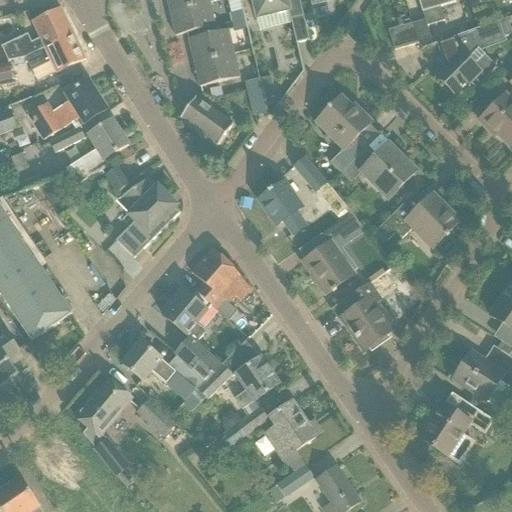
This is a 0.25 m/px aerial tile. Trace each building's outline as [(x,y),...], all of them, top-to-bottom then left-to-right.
[(208,0),(166,0),(170,14),(209,4),(208,0)] [(252,0),(257,19),(289,11),(291,20),(304,17),(299,0),(252,0)] [(417,0),(424,22),(412,25),(418,45),(422,50),(433,46),(427,28),(444,23),(440,9),(456,4),(454,0),(417,0)] [(209,4),(170,14),(175,38),(215,28),(209,4)] [(1,48),(9,67),(25,59),(73,36),(61,10),(32,24),(39,40),(31,44),(27,36),(1,48)] [(242,10),(229,13),(232,22),(244,19),(242,10)] [(304,17),(291,20),(292,24),(296,44),(298,44),(309,41),(304,17)] [(244,19),(232,22),(233,30),(234,31),(246,28),(244,19)] [(498,23),(436,45),(444,66),(434,76),(456,98),(474,80),(478,84),(495,67),(482,55),(475,61),(471,65),(467,61),(475,53),(506,43),(505,40),(511,37),(511,34),(506,20),(498,23)] [(412,25),(388,32),(394,52),(418,45),(412,25)] [(188,41),(194,65),(234,55),(228,31),(188,41)] [(73,36),(25,59),(31,72),(51,63),(57,76),(86,62),(73,36)] [(234,55),(194,65),(199,89),(239,79),(234,55)] [(8,65),(0,66),(0,88),(12,86),(8,65)] [(258,80),(260,89),(262,97),(273,94),(268,70),(256,73),(258,80)] [(245,83),(247,92),(260,89),(258,80),(245,83)] [(87,83),(70,94),(66,97),(70,103),(62,108),(63,110),(54,116),(47,105),(28,118),(44,143),(63,131),(81,119),(85,126),(106,113),(87,83)] [(260,89),(247,92),(253,117),(266,114),(262,97),(260,89)] [(9,93),(0,96),(0,105),(12,102),(9,93)] [(511,103),(505,96),(495,106),(481,120),(509,149),(511,146),(511,103)] [(195,99),(179,120),(217,147),(233,126),(195,99)] [(315,124),(329,138),(343,152),(330,164),(341,175),(366,149),(365,148),(364,150),(354,141),(371,124),(361,113),(358,116),(341,99),(315,124)] [(0,136),(17,130),(10,112),(0,115),(0,136)] [(112,123),(95,133),(88,138),(96,151),(65,170),(75,187),(92,176),(109,169),(105,162),(128,147),(112,123)] [(79,129),(49,144),(55,155),(85,140),(79,129)] [(366,149),(341,175),(350,184),(361,174),(388,201),(416,173),(388,145),(375,158),(366,149)] [(293,170),(306,185),(314,194),(315,193),(336,217),(346,208),(306,159),(293,170)] [(116,169),(104,178),(117,195),(129,187),(116,169)] [(115,242),(119,247),(134,261),(179,215),(174,210),(176,208),(157,188),(155,191),(147,180),(120,199),(131,215),(129,217),(135,223),(115,242)] [(66,201),(70,198),(59,182),(41,193),(57,217),(71,208),(66,201)] [(301,210),(295,201),(284,185),(258,202),(276,228),(283,223),(293,236),(305,228),(295,214),(301,210)] [(414,194),(400,209),(371,238),(381,248),(396,233),(403,239),(413,229),(420,235),(422,233),(436,246),(459,223),(445,209),(442,212),(429,199),(424,204),(414,194)] [(0,209),(0,297),(31,344),(72,316),(0,209)] [(351,214),(316,239),(323,249),(305,262),(318,280),(315,282),(325,297),(354,277),(332,244),(359,225),(351,214)] [(196,294),(211,307),(229,323),(237,313),(228,306),(234,299),(240,303),(251,291),(240,280),(241,279),(212,251),(191,275),(203,285),(196,294)] [(377,281),(365,289),(360,292),(349,300),(355,310),(341,320),(364,353),(392,333),(370,301),(384,292),(377,281)] [(355,284),(343,292),(349,300),(360,292),(355,284)] [(500,343),(511,350),(511,284),(490,317),(509,330),(500,343)] [(172,305),(162,317),(186,337),(189,340),(190,340),(195,345),(205,333),(196,325),(206,313),(183,292),(181,294),(178,291),(169,302),(172,305)] [(0,392),(4,390),(2,387),(17,376),(11,367),(24,359),(3,329),(0,331),(0,392)] [(175,357),(176,358),(177,357),(205,383),(221,367),(195,345),(190,340),(175,357)] [(121,366),(137,378),(142,383),(150,373),(166,387),(176,376),(196,393),(198,391),(205,383),(177,357),(176,358),(168,368),(160,361),(160,360),(140,343),(121,366)] [(453,382),(470,393),(485,402),(498,382),(511,391),(511,390),(511,360),(493,348),(483,362),(471,354),(453,382)] [(234,401),(241,411),(245,417),(257,408),(253,403),(254,403),(278,386),(260,359),(235,376),(246,392),(234,401)] [(205,383),(198,391),(208,401),(231,378),(221,367),(205,383)] [(105,440),(101,435),(131,400),(111,383),(101,394),(99,393),(76,420),(87,430),(83,435),(95,450),(94,451),(116,478),(129,468),(107,439),(105,440)] [(184,405),(191,413),(205,400),(197,392),(184,405)] [(150,402),(138,415),(164,439),(176,426),(150,402)] [(291,404),(274,415),(270,418),(277,427),(264,436),(286,469),(289,467),(293,474),(304,467),(295,453),(315,439),(291,404)] [(447,458),(447,457),(458,465),(473,444),(462,436),(468,425),(484,436),(493,422),(468,406),(460,418),(442,406),(420,440),(447,458)] [(228,425),(224,429),(226,433),(223,435),(225,438),(218,442),(224,451),(245,437),(267,419),(259,408),(257,409),(257,408),(245,417),(246,418),(242,421),(241,419),(230,427),(228,425)] [(305,468),(269,493),(276,503),(284,498),(313,480),(305,468)] [(336,468),(319,480),(315,483),(331,505),(322,511),(321,511),(348,511),(360,504),(336,468)] [(41,511),(19,479),(0,492),(0,511),(41,511)]
